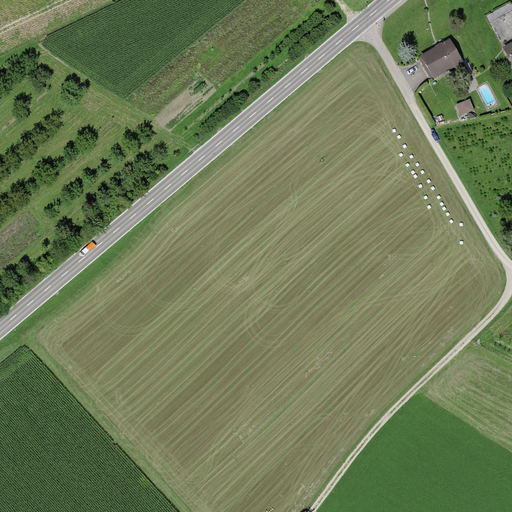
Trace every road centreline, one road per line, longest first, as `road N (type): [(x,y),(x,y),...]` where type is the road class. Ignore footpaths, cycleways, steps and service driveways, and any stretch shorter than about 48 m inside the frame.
road 1 (secondary): [(0,329),(389,0)]
road 2 (track): [(511,287),(361,449),(315,511)]
road 3 (track): [(511,264),(414,101)]
